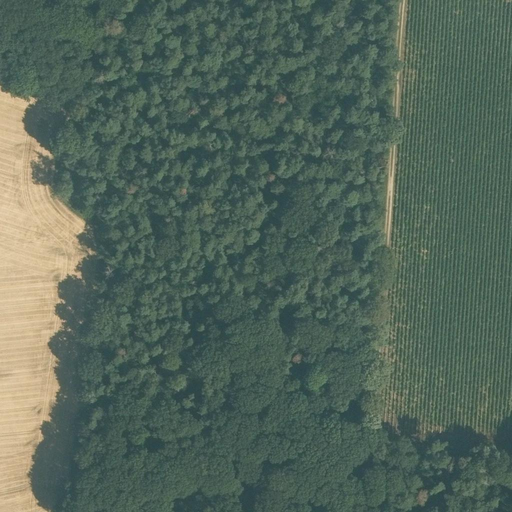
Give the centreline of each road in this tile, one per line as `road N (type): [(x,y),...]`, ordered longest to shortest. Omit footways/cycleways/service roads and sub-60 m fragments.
road 1 (track): [(68,140),(58,181),(63,204),(104,227),(108,256),(88,511)]
road 2 (track): [(362,448),(373,406),(391,171)]
road 3 (track): [(94,511),(251,456),(362,448)]
road 4 (track): [(391,171),(400,0)]
road 5 (track): [(362,448),(511,447)]
